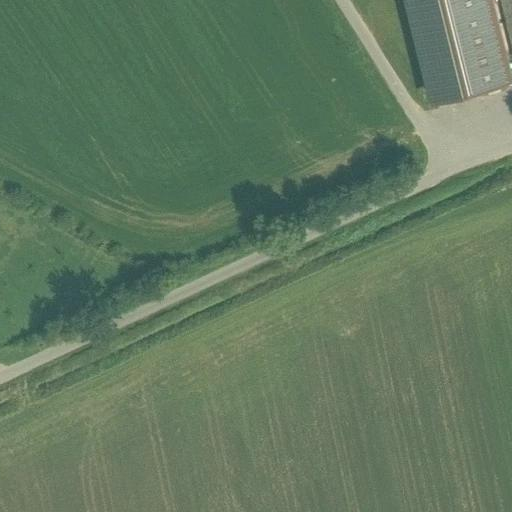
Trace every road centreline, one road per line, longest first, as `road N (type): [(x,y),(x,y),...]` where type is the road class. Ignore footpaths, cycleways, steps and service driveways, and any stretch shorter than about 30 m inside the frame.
road 1 (unclassified): [(0,380),(444,173)]
road 2 (unclassified): [(337,0),(444,173)]
